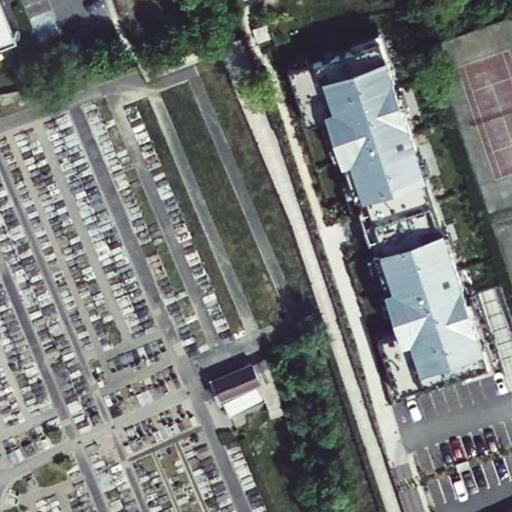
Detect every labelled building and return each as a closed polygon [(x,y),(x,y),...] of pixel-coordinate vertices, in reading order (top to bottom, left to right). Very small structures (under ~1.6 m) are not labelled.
[(0,0),(0,39),(16,32),(2,0),(0,0)] [(387,21),(289,52),(396,393),(494,362),(387,21)] [(275,378),(267,354),(211,377),(214,384),(219,396),(220,400),(223,398),(262,383),(275,378)] [(275,378),(262,383),(267,399),(269,405),(274,421),(288,416),(275,378)] [(262,383),(223,398),(230,414),(232,413),(267,399),(262,383)] [(214,384),(209,387),(213,398),(219,396),(214,384)] [(511,511),(511,463),(511,473),(491,479),(498,511),(511,511)]
